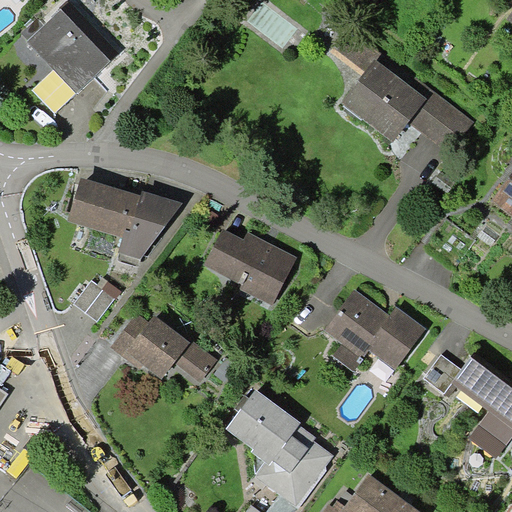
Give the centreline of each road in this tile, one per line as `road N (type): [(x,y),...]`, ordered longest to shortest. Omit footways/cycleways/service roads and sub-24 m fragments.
road 1 (residential): [(112,156),(219,186),(511,338)]
road 2 (residential): [(0,192),(59,378),(89,442),(140,511)]
road 3 (residential): [(145,0),(166,23),(170,45),(115,116),(112,156)]
